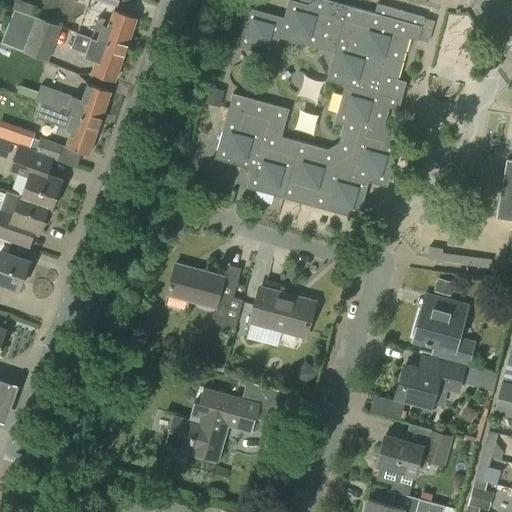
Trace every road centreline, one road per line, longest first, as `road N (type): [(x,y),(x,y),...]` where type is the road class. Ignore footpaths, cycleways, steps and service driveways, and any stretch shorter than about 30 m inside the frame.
road 1 (tertiary): [(4,493),(177,0)]
road 2 (residential): [(200,216),(384,267),(310,511)]
